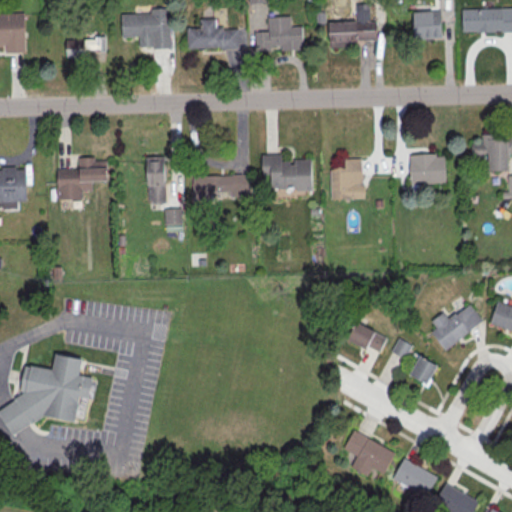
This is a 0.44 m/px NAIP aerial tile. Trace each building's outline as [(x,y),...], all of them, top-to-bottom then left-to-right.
[(122,16),(152,15),(152,10),(171,9),(172,51),(154,52),(154,49),(141,49),(141,39),(123,39),(122,16)] [(463,12),(511,10),(511,34),(502,35),(501,32),(463,33),(463,12)] [(414,14),(441,13),(442,40),(415,42),(414,14)] [(0,15),(25,15),(26,55),(7,56),(7,48),(0,48),(0,15)] [(268,18),(291,17),(292,29),(302,29),(303,53),(282,53),(282,48),(272,49),(272,53),(257,53),(256,34),(269,33),(268,18)] [(187,30),(188,51),(221,50),(221,52),(240,51),(239,31),(224,32),(224,29),(215,30),(215,22),(201,22),(201,30),(187,30)] [(328,25),(378,23),(378,42),(352,43),(352,49),(330,50),(328,25)] [(106,36),(66,36),(66,58),(106,58),(106,36)] [(472,143),(472,156),(489,155),(489,170),(511,170),(510,135),(482,135),(482,143),(472,143)] [(410,157),(437,156),(437,159),(445,159),(447,185),(412,187),(410,157)] [(263,159),(282,158),(282,166),(291,165),(291,169),(295,169),(295,163),(312,163),(313,195),(297,195),(297,192),(272,193),(272,178),(263,178),(263,159)] [(147,160),(165,159),(167,206),(149,207),(147,160)] [(81,171),(80,161),(96,160),(96,164),(109,163),(110,186),(94,187),(94,193),(84,194),(84,201),(60,202),(59,172),(81,171)] [(331,173),(332,203),(366,202),(365,187),(362,187),(362,161),(345,161),(345,172),(341,171),(331,173)] [(0,172),(3,172),(3,170),(17,170),(17,172),(27,172),(28,203),(0,204),(0,172)] [(511,174),(508,175),(508,189),(502,189),(502,197),(511,197),(511,174)] [(193,179),(251,177),(252,200),(231,201),(231,194),(212,195),(212,206),(194,206),(193,179)] [(165,212),(182,211),(183,227),(166,228),(165,212)] [(511,305),(497,300),(490,322),(511,329),(511,305)] [(430,330),(435,326),(431,320),(443,311),(448,318),(455,312),(456,313),(469,303),(483,320),(445,350),(430,330)] [(387,337),(357,322),(348,339),(378,354),(387,337)] [(412,345),(399,337),(391,351),(404,358),(412,345)] [(439,366),(419,355),(409,375),(428,385),(439,366)] [(46,420),(32,428),(32,427),(22,434),(14,439),(0,416),(0,414),(16,404),(15,403),(26,396),(22,395),(27,370),(31,371),(31,369),(53,373),(56,357),(83,363),(80,379),(93,381),(89,401),(80,400),(75,425),(46,420)] [(353,429),(395,453),(383,473),(372,467),(367,476),(351,467),(356,457),(342,449),(353,429)] [(404,458),(437,476),(426,496),(392,477),(404,458)] [(445,483),(478,502),(472,511),(449,511),(434,503),(445,483)]
